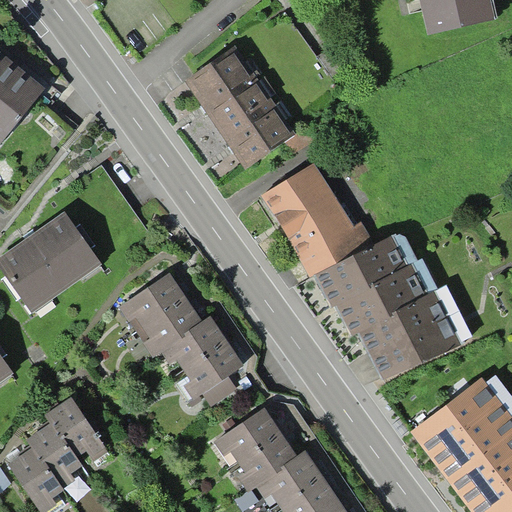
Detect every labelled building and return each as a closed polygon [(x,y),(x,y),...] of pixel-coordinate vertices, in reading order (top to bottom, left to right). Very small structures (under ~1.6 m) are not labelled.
[(484,0),(416,0),(425,35),(489,20),(484,0)] [(233,52),(184,84),(240,171),(290,139),(233,52)] [(0,141),(41,89),(0,56),(0,141)] [(314,165),(259,196),(305,280),(310,277),(361,249),(314,165)] [(59,216),(0,257),(0,273),(29,315),(96,268),(59,216)] [(389,239),(310,277),(324,307),(331,304),(348,341),(356,337),(379,386),(406,374),(426,417),(479,392),(434,297),(423,302),(408,269),(404,270),(389,239)] [(170,277),(118,309),(153,367),(171,356),(195,396),(245,366),(214,315),(199,324),(170,277)] [(0,363),(0,382),(9,377),(0,363)] [(74,401),(46,417),(76,469),(103,453),(74,401)] [(295,459),(261,409),(208,445),(243,496),(255,489),(270,511),(345,511),(305,452),(295,459)] [(49,424),(24,440),(55,490),(81,474),(76,469),(49,424)] [(511,511),(511,468),(491,442),(441,480),(466,511),(511,511)] [(29,450),(2,467),(31,511),(40,511),(61,499),(55,490),(29,450)]
